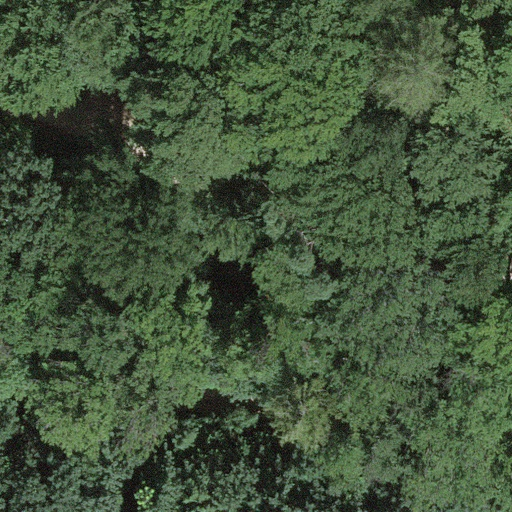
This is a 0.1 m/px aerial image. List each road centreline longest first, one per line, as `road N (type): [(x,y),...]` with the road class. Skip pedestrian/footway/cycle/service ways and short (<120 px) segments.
road 1 (track): [(511,259),(437,254),(191,192),(0,93)]
road 2 (track): [(0,379),(511,433)]
